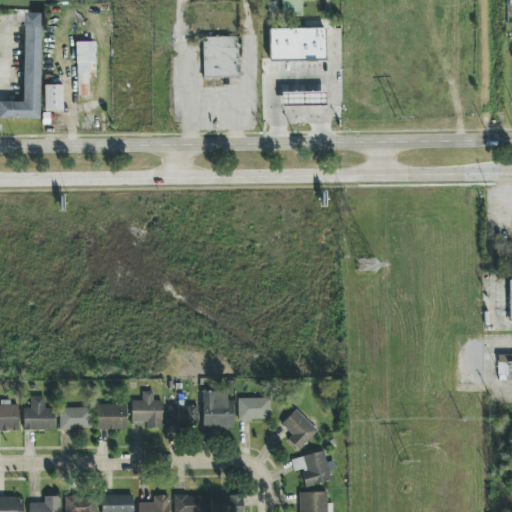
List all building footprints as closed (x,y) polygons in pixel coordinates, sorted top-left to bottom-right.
[(281,0),(281,15),(301,14),(300,0),(281,0)] [(41,11),(25,11),(23,103),(0,102),(0,119),(39,120),(41,11)] [(324,28),(269,29),(270,61),(324,60),(324,28)] [(77,42),(77,95),(88,96),(89,63),(94,63),(95,43),(77,42)] [(62,85),(43,85),(44,111),(62,111),(62,85)] [(281,107),(326,106),(325,91),(280,92),(281,107)] [(511,380),(511,356),(497,357),(497,381),(511,380)] [(161,429),(162,401),(152,401),(153,392),(142,391),(142,401),(131,401),(131,422),(146,423),(146,429),(161,429)] [(233,429),(232,400),(227,400),(227,391),(202,391),(202,430),(233,429)] [(23,431),(54,430),(54,408),(44,409),(44,397),(30,397),(30,409),(23,409),(23,431)] [(270,420),(269,398),(237,398),(238,420),(270,420)] [(0,431),(18,431),(17,404),(0,404),(0,431)] [(95,430),(125,430),(126,405),(96,404),(95,430)] [(168,426),(196,427),(196,406),(168,406),(168,426)] [(59,429),(91,429),(90,407),(59,408),(59,429)] [(317,431),(295,409),(280,424),(291,435),(287,440),(298,451),(317,431)] [(291,459),(294,472),(301,470),(304,488),(331,482),(329,471),(335,470),(333,461),(326,463),(324,452),(291,459)] [(327,511),(327,492),(299,493),(299,511),(327,511)] [(132,511),(132,495),(101,495),(101,511),(132,511)] [(168,511),(169,495),(153,495),(152,503),(138,503),(138,511),(168,511)] [(205,511),(205,495),(173,496),(173,511),(205,511)] [(59,511),(59,496),(43,497),(43,503),(28,503),(28,511),(59,511)] [(95,511),(95,496),(63,497),(64,511),(95,511)] [(211,496),(211,511),(242,511),(242,496),(211,496)] [(22,511),(22,497),(0,497),(0,511),(22,511)]
